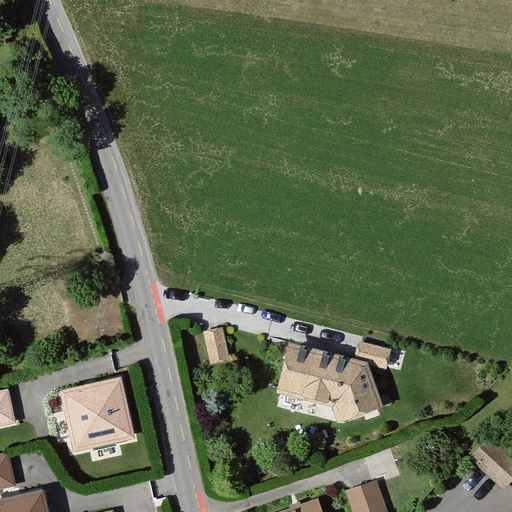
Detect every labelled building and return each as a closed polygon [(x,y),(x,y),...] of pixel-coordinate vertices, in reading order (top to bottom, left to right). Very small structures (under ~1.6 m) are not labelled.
[(228,324),(189,329),(194,366),(232,361),(228,324)] [(357,355),(390,363),(394,344),(361,336),(357,355)] [(368,362),(290,342),(277,392),(333,407),(339,423),(385,406),(368,362)] [(122,375),(60,389),(73,451),(136,437),(122,375)] [(9,388),(0,390),(0,425),(16,423),(9,388)] [(511,450),(492,432),(470,456),(504,489),(511,480),(511,450)] [(9,451),(0,453),(0,488),(16,485),(9,451)] [(388,511),(377,479),(345,490),(353,511),(388,511)] [(47,511),(42,489),(0,498),(0,511),(47,511)] [(324,511),(319,495),(271,511),(324,511)]
